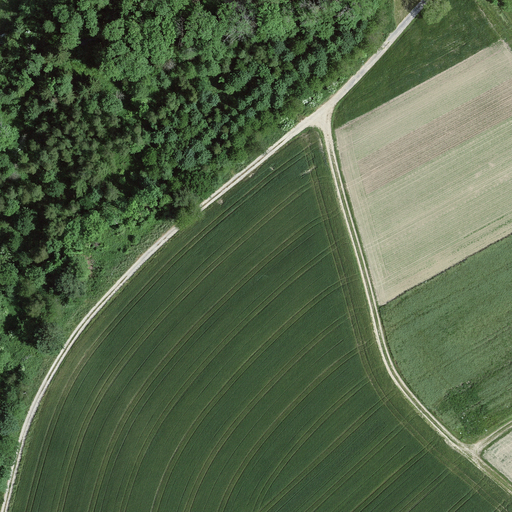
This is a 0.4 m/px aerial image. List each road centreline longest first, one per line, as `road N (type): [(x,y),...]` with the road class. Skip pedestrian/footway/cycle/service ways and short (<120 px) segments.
road 1 (track): [(2,511),(30,410),(99,301),(206,198),(323,108),(412,17)]
road 2 (track): [(309,117),(331,133),(385,353),(429,420),(468,458)]
